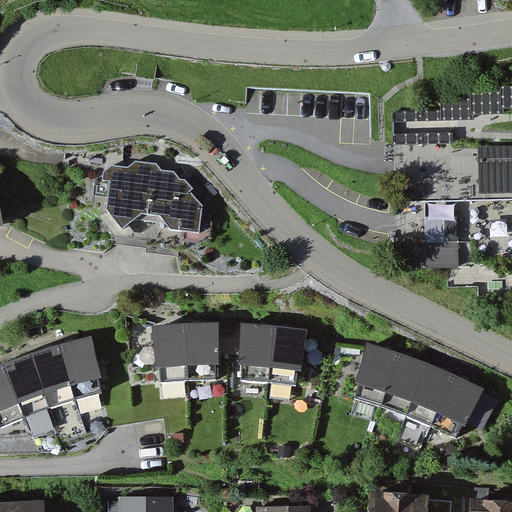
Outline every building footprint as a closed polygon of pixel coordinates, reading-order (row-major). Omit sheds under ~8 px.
[(396,144),(454,142),(453,125),(478,123),(477,99),(394,103),(396,144)] [(511,143),(484,145),(486,194),(511,192),(511,143)] [(127,168),(113,166),(104,172),(103,181),(110,182),(107,210),(115,224),(112,243),(148,248),(147,252),(179,256),(181,240),(198,242),(202,206),(190,192),(194,189),(186,181),(180,180),(174,172),(162,171),(157,164),(136,162),(127,168)] [(403,239),(406,271),(463,267),(461,235),(403,239)] [(155,329),(159,381),(215,377),(217,326),(185,326),(155,329)] [(275,329),(244,326),(241,380),(297,385),(305,332),(275,329)] [(0,368),(0,427),(49,407),(101,393),(90,339),(33,355),(0,368)] [(370,348),(355,396),(408,414),(459,436),(481,391),(425,367),(370,348)] [(411,482),(375,479),(374,496),(373,496),(371,511),(450,511),(452,501),(410,499),(411,482)] [(488,490),(475,490),(475,503),(473,503),(472,511),(511,511),(511,505),(487,504),(488,490)] [(169,499),(124,499),(123,511),(175,511),(176,507),(169,507),(169,499)]
